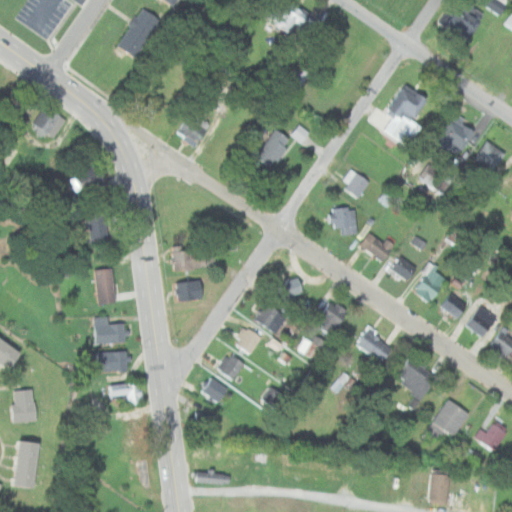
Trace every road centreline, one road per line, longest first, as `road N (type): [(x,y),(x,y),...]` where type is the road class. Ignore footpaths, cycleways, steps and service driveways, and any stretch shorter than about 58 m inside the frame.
road 1 (residential): [(161,381),(197,348),(437,0)]
road 2 (residential): [(511,390),(186,166),(133,152)]
road 3 (tertiary): [(133,152),(178,511)]
road 4 (residential): [(418,511),(264,490),(176,489)]
road 5 (residential): [(511,118),(344,0)]
road 6 (tertiary): [(133,152),(0,38)]
